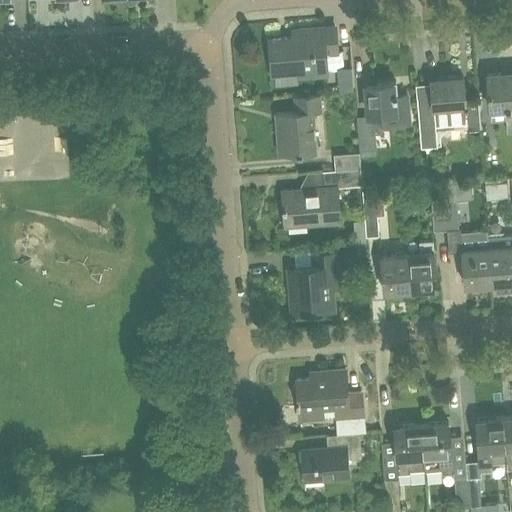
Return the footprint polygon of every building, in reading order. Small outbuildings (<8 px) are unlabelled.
[(298,36),(269,39),(272,73),(299,71),(300,76),(326,74),(324,51),(336,50),(334,27),(297,30),(298,36)] [(340,70),(342,91),(354,90),(352,69),(340,70)] [(511,71),(486,74),(488,110),(489,120),(505,119),(506,123),(511,122),(511,71)] [(466,104),(464,104),(461,76),(430,79),(431,98),(415,99),(419,147),(436,146),(434,127),(468,124),(468,122),(466,104)] [(402,95),(392,96),(391,82),(365,84),(368,115),(356,116),(359,150),(375,148),(374,134),(382,133),(380,114),(390,113),(391,121),(404,120),(402,95)] [(320,112),(319,94),(294,96),(295,112),(275,114),(278,153),(314,150),(311,112),(320,112)] [(477,99),(466,100),(466,104),(468,122),(468,124),(468,131),(480,130),(479,121),(478,109),(477,99)] [(359,152),(334,154),(335,169),(361,167),(359,152)] [(361,167),(335,169),(321,170),(323,187),(281,190),(284,225),(339,221),(337,187),(362,185),(361,167)] [(506,181),(484,182),(486,198),(507,196),(506,181)] [(383,187),(362,189),(363,192),(365,219),(367,236),(379,235),(377,214),(385,213),(383,187)] [(432,200),(431,200),(434,231),(446,230),(444,200),(441,200),(440,188),(431,189),(432,200)] [(456,199),(444,200),(446,230),(459,229),(456,199)] [(365,219),(354,220),(356,242),(357,242),(367,242),(367,236),(365,219)] [(511,234),(488,237),(489,246),(488,246),(491,284),(511,281),(511,234)] [(433,240),(419,241),(420,251),(407,252),(409,290),(436,288),(433,240)] [(464,286),(491,284),(488,246),(461,248),(464,286)] [(313,265),(287,267),(290,311),(332,308),(331,286),(343,285),(340,251),(312,253),(313,265)] [(384,292),(409,290),(407,252),(381,254),(384,292)] [(310,377),(295,378),(298,419),(322,417),(321,408),(335,407),(336,419),(363,417),(361,390),(347,391),(345,368),(309,370),(310,377)] [(507,458),(511,461),(511,415),(502,416),(505,448),(506,448),(507,458)] [(505,461),(504,448),(505,448),(502,416),(475,418),(477,443),(476,443),(478,471),(490,470),(490,462),(505,461)] [(447,420),(420,422),(421,422),(424,468),(442,468),(443,474),(452,473),(447,420)] [(399,511),(397,478),(399,478),(398,473),(409,473),(409,471),(424,469),(421,422),(394,424),(395,441),(397,473),(384,474),(386,511),(399,511)] [(335,445),(302,448),(304,479),(348,476),(347,458),(361,457),(358,431),(334,433),(335,445)] [(469,506),(481,506),(479,475),(466,476),(469,506)] [(454,477),(457,507),(458,506),(469,506),(466,476),(454,477)]
